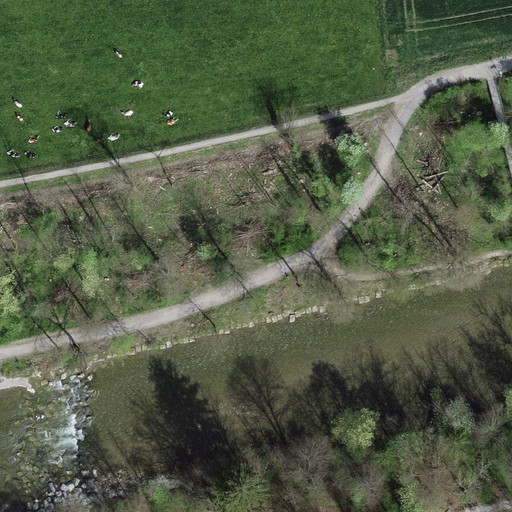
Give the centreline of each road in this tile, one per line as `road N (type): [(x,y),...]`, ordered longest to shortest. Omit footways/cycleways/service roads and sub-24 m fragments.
road 1 (track): [(0,351),(155,315),(319,254)]
road 2 (track): [(319,254),(353,277),(511,246)]
